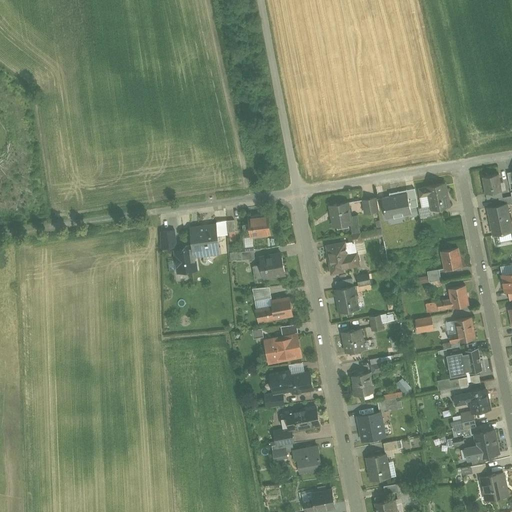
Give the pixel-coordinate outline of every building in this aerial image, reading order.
[(499,174),(483,177),(486,194),(502,191),(499,174)] [(445,183),(419,188),(421,196),(429,195),(432,209),(450,206),(445,183)] [(410,193),(382,198),(386,216),(414,211),(410,193)] [(511,196),(511,195),(499,198),(500,205),(507,204),(511,203),(511,196)] [(376,197),(363,200),(365,213),(378,211),(376,197)] [(348,202),(330,205),(334,226),(352,223),(350,216),(348,202)] [(500,205),(488,207),(494,235),(511,231),(507,204),(500,205)] [(429,205),(418,207),(420,217),(430,216),(429,205)] [(269,215),(249,218),(249,223),(243,224),(244,234),(251,234),(251,236),(271,233),(269,215)] [(353,234),(361,232),(358,215),(350,216),(352,223),(353,234)] [(234,219),(227,220),(228,232),(230,232),(236,231),(234,219)] [(228,234),(226,220),(217,222),(219,235),(228,234)] [(216,224),(190,228),(191,230),(193,245),(194,256),(195,256),(195,254),(212,252),(212,250),(219,249),(219,253),(220,253),(216,224)] [(361,232),(362,240),(383,237),(381,229),(361,232)] [(175,230),(161,232),(161,248),(177,246),(175,230)] [(353,234),(349,234),(350,242),(354,241),(354,242),(362,240),(361,232),(353,234)] [(344,243),(327,246),(331,264),(330,264),(332,273),(343,271),(342,268),(358,264),(354,243),(355,243),(354,242),(354,241),(350,242),(345,243),(344,243)] [(194,256),(193,245),(186,246),(183,250),(175,251),(178,272),(196,269),(194,256)] [(458,248),(442,251),(445,269),(461,266),(458,248)] [(237,251),(236,251),(237,258),(237,260),(255,258),(254,250),(237,251)] [(281,254),(268,257),(267,255),(260,257),(264,278),(285,274),(282,253),(281,253),(281,254)] [(441,280),(439,269),(427,271),(428,277),(429,282),(441,280)] [(511,272),(502,275),(505,292),(508,292),(511,290),(511,272)] [(369,274),(357,276),(359,285),(371,283),(369,274)] [(338,281),(339,287),(354,284),(353,277),(338,281)] [(465,285),(449,288),(451,299),(453,307),(453,308),(469,305),(465,285)] [(270,286),(257,288),(259,300),(272,298),(270,286)] [(354,286),(336,289),(339,303),(338,303),(339,313),(358,309),(354,286)] [(273,307),(257,310),(259,321),(293,314),(290,297),(272,301),(273,307)] [(451,299),(426,304),(428,312),(453,307),(451,299)] [(381,314),(370,317),(373,331),(384,329),(381,314)] [(431,316),(416,319),(418,332),(433,329),(431,316)] [(471,317),(455,320),(457,333),(449,335),(451,343),(459,342),(476,339),(471,317)] [(281,327),(283,335),(298,332),(296,324),(281,327)] [(252,330),(254,339),(264,337),(262,329),(252,330)] [(360,329),(343,332),(347,352),(364,349),(360,329)] [(280,338),(268,340),(272,359),(283,357),(283,353),(287,353),(288,359),(301,356),(297,337),(281,340),(280,338)] [(478,348),(465,351),(466,354),(469,370),(470,373),(483,371),(478,348)] [(466,354),(463,354),(462,352),(449,354),(451,363),(453,363),(454,367),(452,367),(453,376),(467,373),(466,371),(469,370),(466,354)] [(370,359),(371,365),(382,363),(381,357),(370,359)] [(382,363),(371,365),(373,373),(383,371),(382,363)] [(290,371),(271,374),(274,393),(283,391),(293,390),(293,393),(313,389),(310,371),(291,375),(290,371)] [(369,373),(353,376),(354,385),(353,385),(355,396),(373,393),(369,373)] [(479,375),(471,377),(472,383),(481,381),(479,375)] [(457,379),(459,387),(468,385),(467,378),(457,379)] [(402,379),(397,383),(406,395),(411,391),(402,379)] [(437,381),(439,390),(459,387),(457,379),(450,381),(450,379),(437,381)] [(486,389),(468,392),(468,393),(470,399),(473,413),(490,409),(486,389)] [(274,393),(265,394),(267,407),(285,405),(283,391),(274,393)] [(468,393),(454,396),(455,404),(463,402),(463,400),(470,399),(468,393)] [(396,397),(379,401),(382,412),(398,409),(402,408),(401,401),(397,401),(396,397)] [(317,407),(295,411),(295,410),(286,412),(289,428),(290,428),(290,431),(299,430),(299,429),(320,425),(317,407)] [(380,412),(359,416),(364,440),(382,437),(380,428),(383,427),(380,412)] [(474,418),(462,420),(464,426),(453,428),(454,432),(471,429),(476,427),(474,418)] [(289,428),(274,431),(276,440),(292,437),(290,431),(290,428),(289,428)] [(471,429),(456,432),(457,438),(463,436),(463,437),(472,435),(471,429)] [(494,430),(475,434),(477,446),(465,448),(468,460),(471,459),(484,457),(499,454),(494,430)] [(457,438),(453,438),(455,445),(464,443),(463,437),(463,436),(457,438)] [(397,440),(383,443),(385,451),(399,448),(397,440)] [(277,445),(272,445),(275,459),(287,457),(285,444),(277,445)] [(318,446),(293,450),(295,459),(298,458),(299,467),(306,466),(308,473),(322,470),(318,446)] [(386,453),(367,457),(367,458),(368,457),(371,471),(370,471),(371,481),(390,477),(386,453)] [(484,457),(471,459),(472,466),(485,463),(484,457)] [(472,466),(471,466),(473,474),(487,471),(485,463),(472,466)] [(503,472),(481,477),(484,488),(486,488),(488,499),(486,500),(508,496),(503,472)] [(396,484),(384,486),(385,494),(397,492),(396,484)] [(332,489),(312,493),(312,490),(300,493),(304,511),(316,509),(316,511),(336,507),(332,489)] [(383,496),(375,497),(376,503),(375,503),(377,511),(397,511),(396,502),(393,503),(392,500),(384,501),(383,496)]
